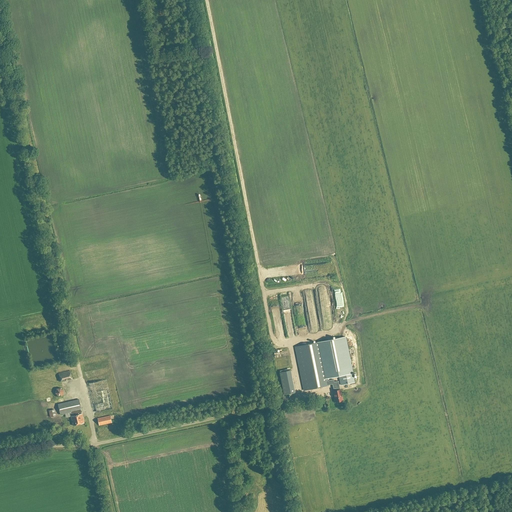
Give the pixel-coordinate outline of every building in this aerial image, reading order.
[(337,300),(340,305),(346,302),(342,297),(337,300)] [(328,381),(327,379),(339,376),(341,386),(355,383),(353,374),(346,337),(320,342),(295,347),(304,391),(329,386),(329,385),(332,385),(334,391),(333,392),(333,396),(334,395),(335,403),(343,401),(341,390),(340,390),(338,381),(334,382),(334,380),(328,381)] [(72,379),(71,373),(60,375),(61,381),(72,379)] [(97,405),(98,410),(112,408),(111,397),(109,398),(106,379),(91,381),(94,406),(97,405)] [(61,388),(56,389),(55,394),(57,397),(62,396),(64,392),(61,388)] [(79,400),(58,404),(60,415),(71,412),(72,416),(71,417),(73,426),(84,423),(79,400)] [(110,416),(97,418),(99,426),(112,423),(110,416)]
